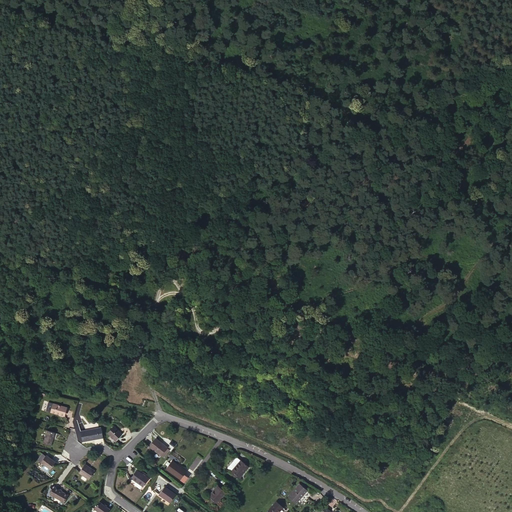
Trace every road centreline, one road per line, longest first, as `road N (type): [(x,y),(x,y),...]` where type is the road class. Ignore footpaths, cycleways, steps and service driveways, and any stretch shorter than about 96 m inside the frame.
road 1 (track): [(511,39),(406,91),(375,95),(0,6)]
road 2 (residential): [(362,511),(248,447),(158,415),(114,457)]
